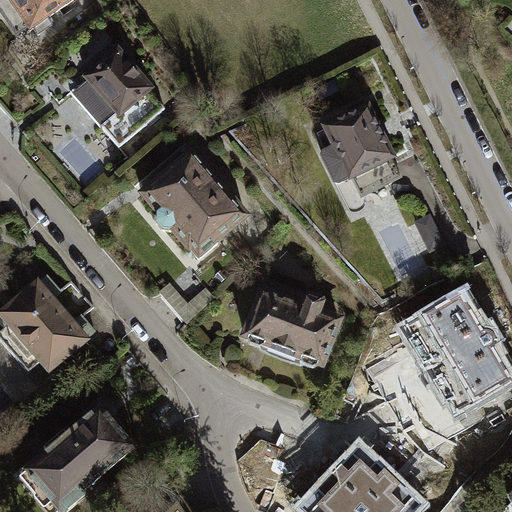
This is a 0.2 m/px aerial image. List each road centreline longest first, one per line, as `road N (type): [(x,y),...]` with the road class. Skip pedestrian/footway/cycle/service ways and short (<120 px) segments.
road 1 (residential): [(0,152),(207,394),(237,511)]
road 2 (residential): [(511,226),(399,0)]
